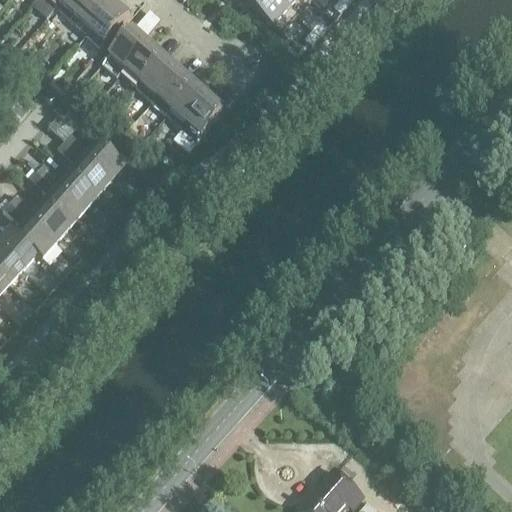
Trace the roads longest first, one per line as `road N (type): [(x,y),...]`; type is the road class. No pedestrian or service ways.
road 1 (unclassified): [(0,449),(403,0)]
road 2 (tertiary): [(146,511),(511,110)]
road 3 (residential): [(249,79),(154,0)]
